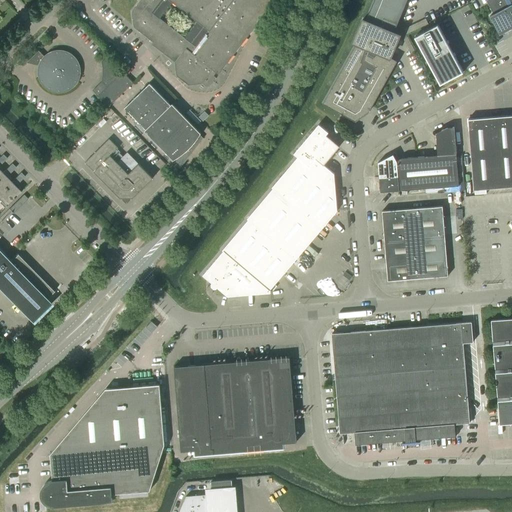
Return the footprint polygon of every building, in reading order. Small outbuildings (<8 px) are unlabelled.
[(140,0),(132,11),(134,27),(152,41),(152,44),(175,62),(177,76),(189,85),(202,83),(206,86),(210,86),(262,19),(265,22),(269,16),(266,13),(276,0),(140,0)] [(370,111),(374,103),(375,101),(396,62),(397,61),(391,58),(390,57),(389,56),(393,47),(398,34),(393,32),(400,15),(400,14),(406,0),(374,0),(367,18),(366,21),(365,21),(364,20),(363,20),(353,42),(354,43),(356,44),(355,45),(324,103),(342,113),(349,117),(355,121),(361,117),(362,116),(364,114),(370,111)] [(490,15),(500,34),(511,28),(511,0),(486,0),(493,14),(490,15)] [(447,41),(438,24),(415,36),(440,84),(463,72),(455,55),(447,41)] [(55,91),(60,92),(65,91),(70,89),(74,86),(78,82),(80,77),(80,73),(80,68),(79,63),(76,58),(75,56),(73,54),(70,53),(67,51),(62,50),(57,50),(52,51),(48,53),(44,56),(41,61),(39,66),(39,72),(40,78),(42,82),(45,86),(50,89),(55,91)] [(107,56),(103,60),(107,65),(112,60),(107,56)] [(92,90),(98,96),(123,72),(112,60),(107,65),(103,60),(102,62),(102,63),(102,67),(103,70),(103,73),(102,77),(102,80),(101,82),(92,90)] [(123,72),(98,96),(109,107),(133,83),(123,72)] [(176,161),(182,166),(204,138),(150,83),(125,108),(135,118),(133,121),(170,160),(174,163),(176,161)] [(511,186),(511,115),(485,117),(468,119),(474,190),(511,186)] [(320,232),(338,211),(334,174),(324,165),(341,147),(328,135),(330,132),(320,123),(295,153),(298,157),(272,187),(274,188),(248,219),(248,220),(223,250),(224,251),(203,275),(212,283),(211,286),(215,289),(217,289),(218,288),(228,296),(271,293),(271,289),(272,289),(276,284),(320,232)] [(381,192),(459,185),(454,127),(447,127),(436,133),(438,155),(428,156),(402,158),(397,161),(393,155),(379,162),(379,165),(381,187),(381,192)] [(133,198),(153,178),(128,152),(123,156),(116,150),(118,148),(109,138),(85,162),(120,198),(123,198),(123,200),(127,204),(131,199),(131,198),(133,198)] [(0,194),(12,183),(12,182),(7,177),(9,176),(5,172),(3,173),(3,174),(0,177),(0,194)] [(21,192),(20,191),(16,186),(18,185),(14,181),(12,182),(12,183),(0,194),(0,203),(5,208),(23,190),(21,192)] [(443,206),(413,208),(415,232),(445,229),(444,215),(443,206)] [(383,220),(385,234),(415,232),(413,208),(383,211),(383,220)] [(415,232),(416,255),(446,253),(446,242),(445,229),(415,232)] [(385,245),(386,257),(416,255),(415,232),(385,234),(385,245)] [(30,314),(33,318),(35,316),(39,312),(42,307),(47,299),(50,296),(54,291),(17,254),(10,261),(0,251),(0,289),(27,317),(30,314)] [(446,253),(416,255),(418,278),(448,276),(447,265),(446,253)] [(416,255),(386,257),(387,269),(388,281),(402,280),(418,278),(416,255)] [(500,423),(511,422),(511,318),(492,320),(500,423)] [(152,321),(146,327),(152,332),(158,326),(152,321)] [(356,431),(357,443),(407,439),(456,435),(455,423),(470,422),(463,342),(473,342),(471,321),(345,332),(332,333),(341,432),(356,431)] [(175,366),(182,451),(297,442),(291,357),(221,362),(208,363),(175,366)] [(54,505),(114,501),(114,493),(151,490),(165,443),(163,424),(160,395),(159,384),(150,385),(106,388),(80,419),(76,424),(51,453),(51,456),(52,461),(53,478),(50,480),(48,481),(45,483),(43,485),(42,487),(42,489),(41,493),(42,495),(43,498),(44,500),(46,503),(50,504),(54,505)] [(232,488),(232,486),(232,484),(232,482),(231,480),(211,482),(211,484),(211,485),(212,488),(212,490),(212,492),(232,490),(232,488)] [(238,511),(236,486),(205,488),(206,511),(238,511)] [(179,511),(208,511),(207,494),(186,496),(180,511),(179,511)]
